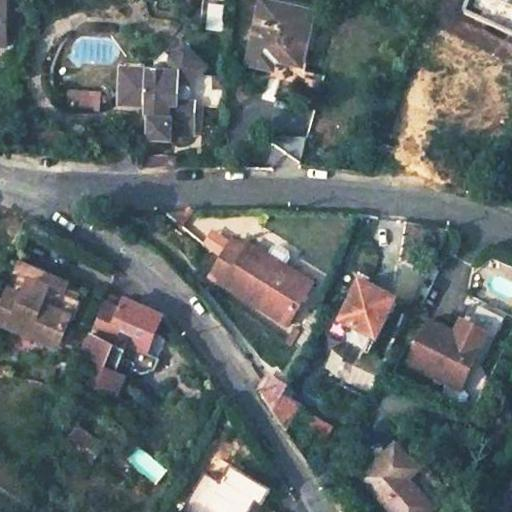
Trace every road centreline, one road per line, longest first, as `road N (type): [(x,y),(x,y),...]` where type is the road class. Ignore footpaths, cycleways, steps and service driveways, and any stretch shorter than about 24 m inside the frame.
road 1 (residential): [(32,200),(346,199),(455,211),(511,236)]
road 2 (residential): [(32,200),(106,239),(205,333),(322,511)]
